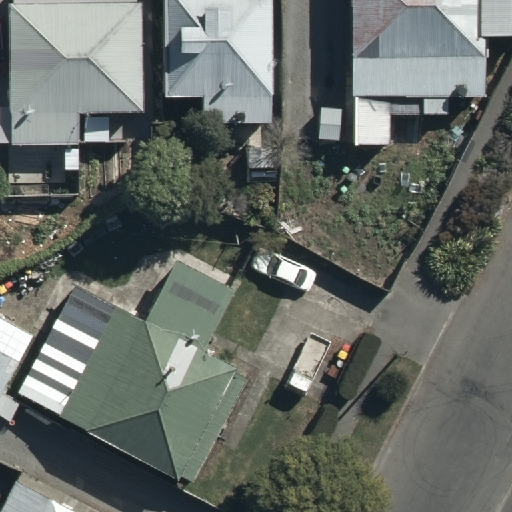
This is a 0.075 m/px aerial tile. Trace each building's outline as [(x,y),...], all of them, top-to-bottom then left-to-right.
[(136,0),(1,0),(3,143),(77,142),(77,106),(138,106),(136,0)] [(265,0),(158,0),(160,87),(196,87),(196,118),(267,117),(265,0)] [(511,0),(352,0),(353,136),(386,136),(386,103),(444,102),(443,86),(478,85),(478,28),(511,27),(511,0)] [(0,376),(185,473),(240,369),(199,347),(232,286),(167,252),(136,311),(71,278),(44,330),(0,306),(0,376)] [(0,511),(84,511),(15,475),(0,503),(0,511)]
